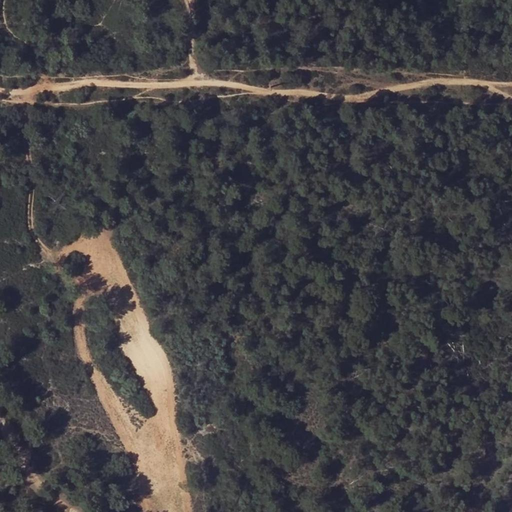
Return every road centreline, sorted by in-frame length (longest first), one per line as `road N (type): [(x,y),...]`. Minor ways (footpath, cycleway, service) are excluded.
road 1 (track): [(0,93),(85,82),(321,93),(464,81),(511,98)]
road 2 (track): [(75,511),(34,476),(0,419)]
